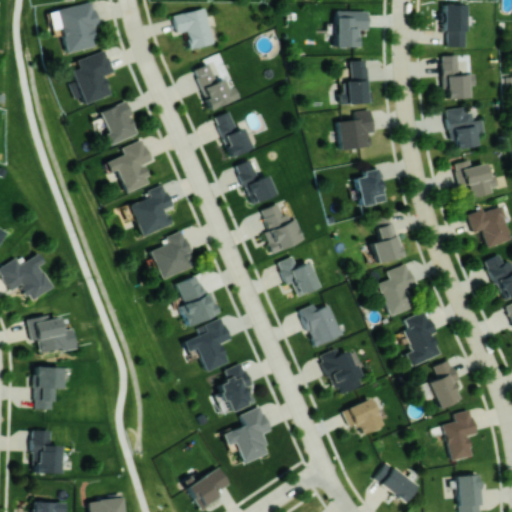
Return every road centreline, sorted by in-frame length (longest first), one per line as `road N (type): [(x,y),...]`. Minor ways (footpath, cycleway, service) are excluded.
road 1 (residential): [(129,0),(145,54),(325,466)]
road 2 (residential): [(403,0),(404,89),(425,204),(511,430)]
